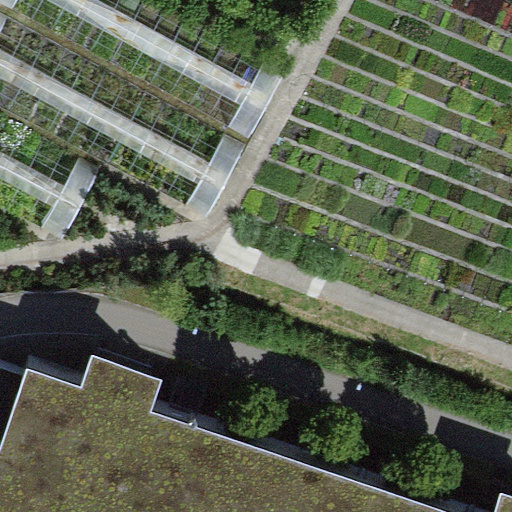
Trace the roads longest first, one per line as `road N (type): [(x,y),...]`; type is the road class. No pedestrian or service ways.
road 1 (track): [(511,338),(216,230)]
road 2 (track): [(216,230),(340,0)]
